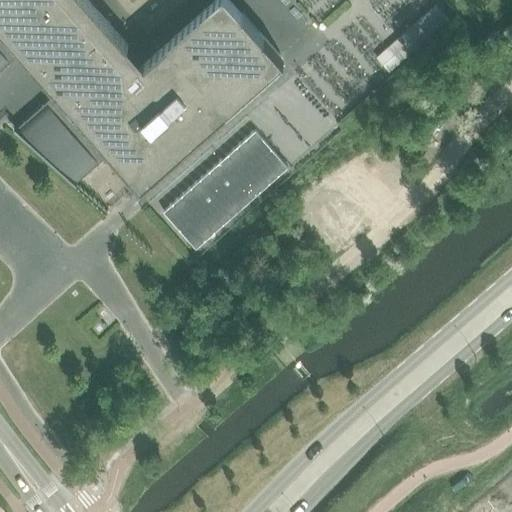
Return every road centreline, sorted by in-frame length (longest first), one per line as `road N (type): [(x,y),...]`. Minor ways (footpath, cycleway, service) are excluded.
road 1 (secondary): [(511,278),(358,411),(257,511)]
road 2 (secondary): [(298,511),(511,314)]
